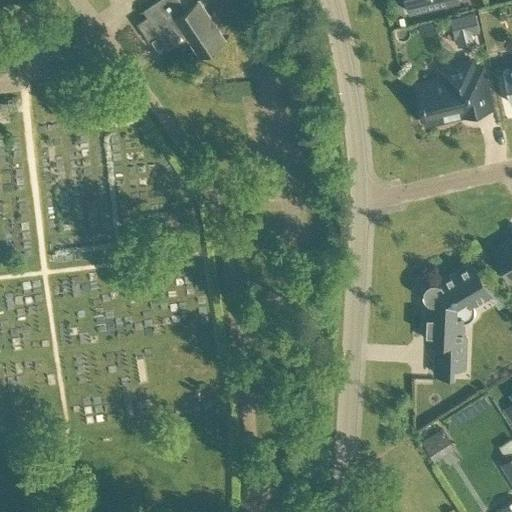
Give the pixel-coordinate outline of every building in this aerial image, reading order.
[(140,20),(137,22),(149,40),(152,38),(158,46),(163,43),(168,50),(181,41),(186,37),(199,57),(226,39),(199,0),(197,0),(186,7),(181,0),(155,0),(143,9),(147,15),(140,20)] [(404,0),(408,11),(456,0),(404,0)] [(456,36),(479,31),(474,13),(451,19),(456,36)] [(434,20),(418,25),(420,33),(436,29),(434,20)] [(482,68),(473,70),(471,61),(440,68),(442,77),(416,83),(421,104),(419,107),(422,119),(425,121),(425,123),(491,108),(482,68)] [(511,102),(511,64),(503,67),(511,103),(511,102)] [(511,239),(494,251),(510,279),(511,277),(511,239)] [(423,289),(423,291),(423,293),(424,294),(424,295),(425,297),(426,298),(428,299),(426,338),(437,339),(436,372),(453,373),(454,365),(465,366),(466,336),(462,336),(463,321),(465,321),(466,321),(467,321),(469,320),(471,319),(471,318),(473,317),(474,315),(474,314),(475,312),(475,310),(475,308),(475,307),(475,305),(474,304),(473,302),(490,292),(472,261),(439,281),(438,280),(436,280),(435,280),(433,280),(430,280),(428,281),(426,283),(425,285),(424,286),(423,287),(423,289)] [(442,427),(422,440),(433,459),(454,446),(442,427)] [(511,453),(500,460),(511,479),(511,453)] [(511,511),(511,499),(496,510),(496,511),(511,511)]
